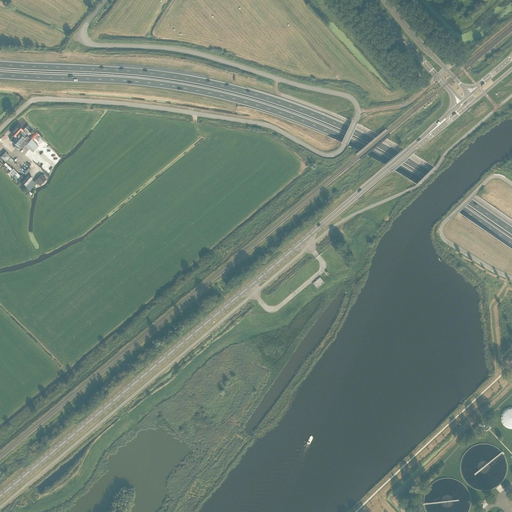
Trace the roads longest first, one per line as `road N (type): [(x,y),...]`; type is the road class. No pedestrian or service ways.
road 1 (unclassified): [(0,129),(25,105),(47,98),(247,121),(322,155),(341,149),(357,116),(353,100),(176,49),(91,44),(83,30),(104,0)]
road 2 (trunk): [(0,75),(165,84),(282,112),(409,171),(511,242)]
road 3 (trunk): [(511,230),(396,152),(276,100),(167,74),(0,64)]
road 4 (tertiary): [(0,495),(389,167)]
road 5 (secondary): [(367,0),(460,102)]
road 6 (secondary): [(469,95),(384,0)]
